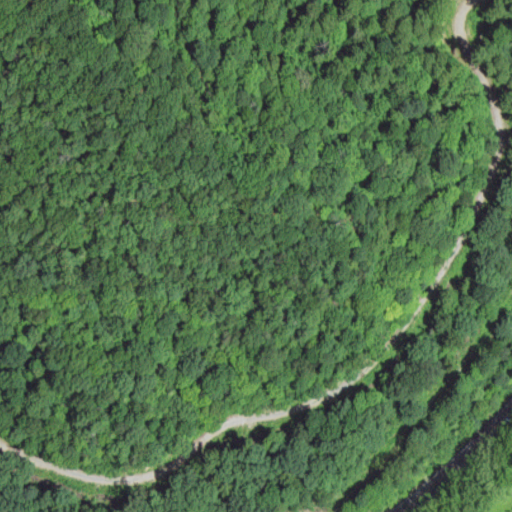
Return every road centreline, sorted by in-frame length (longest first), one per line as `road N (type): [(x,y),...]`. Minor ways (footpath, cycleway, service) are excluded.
road 1 (residential): [(473,0),(464,9),(464,38),(500,147),(444,265),(386,351),(311,404),(228,422),(141,483),(73,476),(0,444)]
road 2 (primary): [(417,511),(511,417)]
